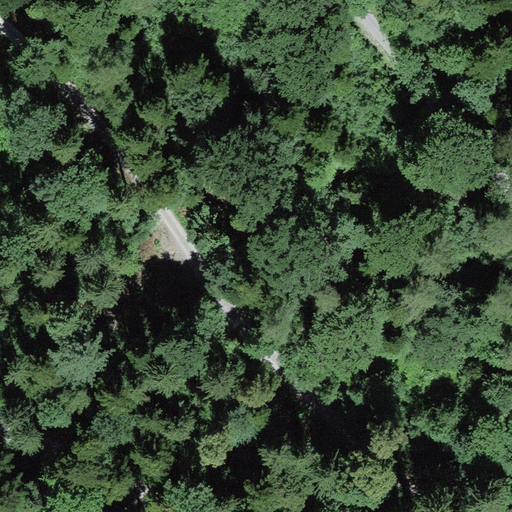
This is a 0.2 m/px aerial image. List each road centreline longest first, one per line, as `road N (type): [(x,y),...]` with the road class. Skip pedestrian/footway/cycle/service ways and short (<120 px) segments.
road 1 (track): [(436,511),(286,380),(127,158),(0,19)]
road 2 (track): [(511,188),(350,0)]
road 3 (track): [(0,425),(171,511)]
